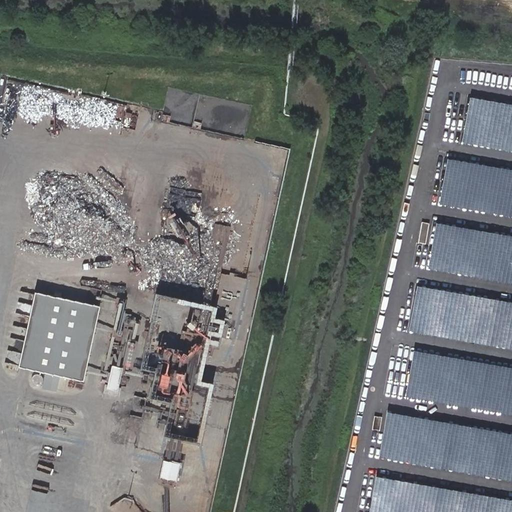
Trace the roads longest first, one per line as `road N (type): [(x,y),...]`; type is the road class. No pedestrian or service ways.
road 1 (unknown): [(36,511),(0,363)]
road 2 (unknown): [(0,275),(28,151)]
